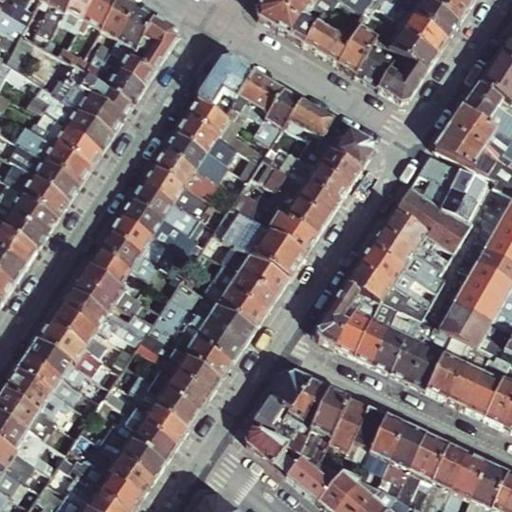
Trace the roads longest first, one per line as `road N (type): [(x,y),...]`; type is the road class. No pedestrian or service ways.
road 1 (residential): [(0,358),(214,26)]
road 2 (residential): [(273,349),(511,461)]
road 3 (residential): [(273,349),(410,144)]
road 4 (residential): [(214,26),(410,144)]
road 5 (residential): [(410,144),(505,0)]
road 6 (residential): [(204,453),(273,349)]
